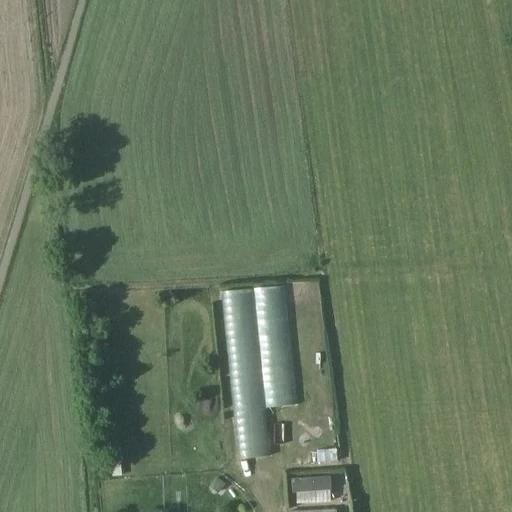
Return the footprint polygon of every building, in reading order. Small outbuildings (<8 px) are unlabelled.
[(253,405),(286,402),(280,329),(270,330),(269,317),(250,319),(227,321),(238,452),(257,451),(253,405)] [(317,374),(300,375),(301,397),(318,396),(317,374)] [(264,414),(264,438),(275,438),(274,414),(264,414)] [(291,493),(330,490),(329,477),(290,479),(291,493)] [(215,478),(208,487),(217,494),(224,484),(215,478)]
